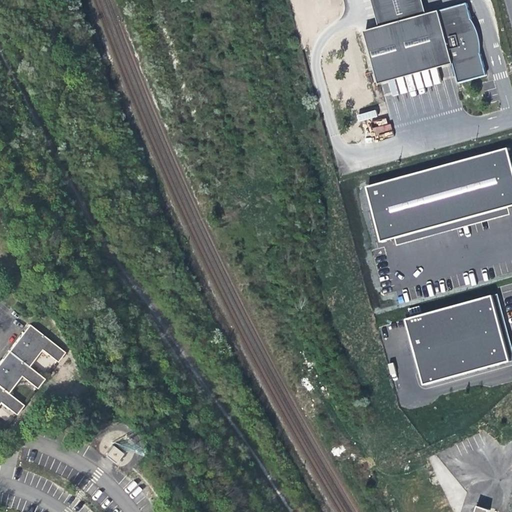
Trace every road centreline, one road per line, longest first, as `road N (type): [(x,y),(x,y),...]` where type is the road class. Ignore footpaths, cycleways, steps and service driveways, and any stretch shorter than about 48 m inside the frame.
road 1 (track): [(394,511),(245,227),(263,176),(209,0)]
road 2 (track): [(293,511),(102,240),(0,48)]
